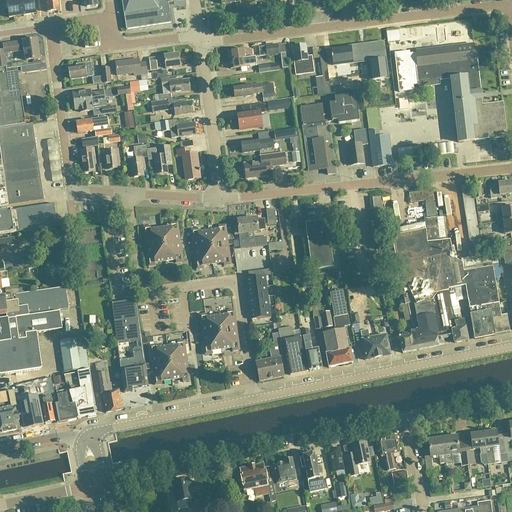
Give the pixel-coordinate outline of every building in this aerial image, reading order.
[(26,0),(20,1),(6,3),(8,19),(35,15),(32,0),(26,0)] [(59,12),(57,0),(44,0),(46,13),(59,12)] [(84,0),(86,8),(97,7),(95,0),(84,0)] [(121,0),(126,30),(170,24),(167,5),(171,4),(170,0),(121,0)] [(389,43),(401,43),(401,33),(389,33),(389,43)] [(23,52),(25,62),(39,60),(38,58),(40,58),(40,53),(38,53),(36,40),(22,42),(1,45),(2,51),(0,51),(0,68),(5,68),(3,55),(23,52)] [(370,81),(385,79),(388,79),(385,60),(380,60),(378,45),(372,45),(372,44),(370,44),(371,46),(350,48),(350,46),(330,49),(333,67),(352,64),(352,61),(367,59),(370,81)] [(450,80),(454,118),(457,144),(506,138),(502,104),(481,106),(481,101),(482,101),(481,101),(480,93),(481,93),(481,92),(480,92),(477,60),(476,60),(476,61),(474,62),(473,45),(415,52),(415,54),(409,55),(408,52),(394,54),(393,54),(398,93),(398,92),(412,91),(413,91),(412,86),(416,86),(417,86),(417,89),(418,89),(418,88),(439,86),(439,82),(450,80)] [(264,47),(266,56),(278,55),(276,46),(264,47)] [(291,48),(293,64),(295,76),(312,74),(311,61),(306,61),(304,47),(291,48)] [(229,61),(251,58),(250,50),(228,53),(229,61)] [(150,72),(156,71),(156,66),(164,65),(165,70),(179,68),(177,55),(163,57),(163,58),(148,60),(150,72)] [(230,70),(252,67),(255,66),(254,58),(251,58),(229,61),(230,70)] [(132,77),(145,75),(146,75),(145,64),(139,65),(139,61),(114,64),(116,77),(132,75),(132,77)] [(21,75),(46,71),(45,64),(20,68),(21,75)] [(68,69),(70,81),(92,78),(90,64),(76,66),(76,68),(68,69)] [(271,72),(270,66),(257,68),(258,74),(271,72)] [(0,128),(17,126),(24,125),(15,68),(5,70),(4,69),(5,69),(5,68),(0,68),(0,128)] [(100,70),(102,85),(110,83),(109,69),(100,70)] [(162,80),(164,95),(165,96),(189,92),(187,80),(180,81),(180,80),(168,82),(168,79),(162,80)] [(138,82),(129,83),(130,94),(140,93),(138,82)] [(141,84),(142,94),(151,93),(150,83),(141,84)] [(252,95),(261,93),(263,103),(275,102),(273,84),(260,86),(260,84),(232,88),(234,97),(243,96),(244,98),(252,97),(252,95)] [(130,95),(129,88),(116,89),(117,96),(130,95)] [(73,103),(104,98),(103,92),(90,94),(89,92),(71,95),(73,103)] [(414,102),(414,93),(405,92),(405,102),(414,102)] [(341,124),(358,122),(355,95),(337,98),(341,124)] [(131,96),(124,97),(125,108),(132,107),(131,96)] [(104,98),(73,103),(74,112),(79,111),(79,114),(92,112),(92,109),(105,107),(104,98)] [(329,104),(325,104),(328,123),(332,123),(332,122),(337,121),(337,125),(341,124),(337,98),(334,98),(335,104),(330,104),(329,104)] [(174,116),(192,114),(190,102),(183,103),(183,101),(173,103),(172,100),(156,103),(157,113),(168,111),(168,110),(173,109),(174,116)] [(276,102),(266,103),(267,112),(277,111),(276,102)] [(250,113),(236,115),(237,118),(235,118),(237,128),(238,127),(238,131),(262,127),(260,114),(266,113),(265,104),(249,107),(250,113)] [(328,125),(328,123),(325,104),(312,106),(315,127),(328,125)] [(115,106),(101,108),(102,116),(116,114),(115,106)] [(303,129),(315,127),(312,106),(300,108),(303,129)] [(75,124),(77,134),(92,132),(91,128),(98,127),(97,121),(90,122),(90,121),(75,124)] [(174,137),(175,139),(195,135),(193,124),(186,125),(186,123),(176,125),(175,122),(159,124),(161,134),(169,132),(169,133),(170,133),(170,132),(173,132),(174,137)] [(0,208),(43,202),(32,125),(0,129),(0,208)] [(335,174),(328,125),(315,127),(303,129),(308,167),(318,166),(318,170),(326,169),(327,175),(335,174)] [(295,128),(273,132),(274,142),(297,138),(295,128)] [(95,138),(111,135),(110,129),(94,131),(95,138)] [(354,146),(346,147),(349,167),(363,165),(361,147),(367,146),(365,131),(353,132),(354,146)] [(104,150),(103,145),(108,145),(108,144),(119,143),(118,136),(107,138),(102,139),(96,140),(98,151),(104,150)] [(391,165),(390,163),(387,136),(378,137),(368,138),(371,167),(391,165)] [(91,140),(81,142),(82,149),(92,147),(91,140)] [(272,140),(261,142),(258,142),(258,141),(240,143),(242,154),(259,152),(259,151),(273,149),(272,140)] [(440,145),(440,157),(455,157),(455,145),(440,145)] [(145,146),(133,148),(134,160),(129,161),(132,178),(143,177),(142,170),(144,169),(143,159),(147,158),(145,146)] [(153,158),(155,175),(167,173),(166,166),(171,165),(168,147),(157,149),(158,157),(153,158)] [(79,151),(80,156),(82,174),(94,172),(93,165),(95,165),(92,149),(79,151)] [(189,149),(176,151),(177,158),(181,157),(185,181),(199,179),(198,172),(199,172),(199,170),(198,170),(195,153),(190,154),(189,149)] [(119,169),(117,151),(103,153),(106,171),(119,169)] [(260,162),(243,165),(245,180),(270,177),(269,168),(285,166),(284,154),(259,158),(260,162)] [(511,182),(497,185),(498,186),(489,187),(490,200),(501,198),(501,196),(511,195),(511,182)] [(470,183),(460,185),(471,259),(481,257),(470,183)] [(480,187),(473,188),(474,199),(481,198),(480,187)] [(409,204),(424,203),(424,202),(435,201),(433,191),(408,193),(409,204)] [(447,195),(442,196),(446,217),(451,216),(447,195)] [(370,219),(372,219),(382,218),(380,198),(368,199),(370,219)] [(0,235),(56,227),(53,205),(0,212),(0,235)] [(511,207),(502,209),(502,215),(496,216),(497,223),(503,222),(511,221),(511,207)] [(290,219),(291,232),(300,231),(299,218),(290,219)] [(436,218),(426,219),(423,219),(424,231),(443,333),(451,332),(453,344),(468,342),(463,321),(461,321),(460,316),(453,317),(452,312),(458,311),(456,299),(466,297),(464,287),(461,273),(463,273),(461,264),(453,259),(448,260),(447,255),(451,254),(449,241),(445,242),(438,242),(436,218)] [(240,249),(260,247),(259,239),(254,240),(253,234),(258,233),(258,231),(265,231),(264,221),(257,221),(257,220),(244,221),(244,219),(238,219),(238,221),(237,222),(238,228),(234,228),(234,236),(239,235),(240,249)] [(439,220),(440,238),(453,238),(452,219),(439,220)] [(511,221),(503,222),(505,235),(511,234),(511,221)] [(149,230),(149,227),(142,228),(147,268),(154,267),(154,264),(174,261),(175,264),(182,263),(176,224),(170,225),(170,227),(149,230)] [(327,224),(305,227),(311,272),(333,269),(327,224)] [(230,266),(227,246),(225,227),(217,228),(218,231),(197,233),(197,231),(190,231),(195,271),(202,270),(202,267),(223,264),(223,267),(230,266)] [(440,334),(443,333),(424,231),(390,238),(402,302),(398,303),(398,307),(406,305),(411,327),(412,332),(407,333),(407,331),(400,333),(400,334),(398,335),(402,354),(411,353),(411,351),(410,349),(416,348),(417,350),(417,351),(437,348),(437,345),(443,344),(440,334)] [(0,248),(14,247),(13,240),(0,241),(0,248)] [(497,250),(498,255),(511,252),(511,247),(497,250)] [(509,310),(511,309),(511,252),(498,255),(509,310)] [(19,259),(2,262),(4,271),(21,269),(19,259)] [(461,273),(464,287),(466,297),(474,340),(494,336),(493,335),(509,332),(506,316),(501,317),(492,267),(471,271),(463,273),(461,273)] [(248,279),(245,280),(246,290),(266,288),(265,277),(264,277),(260,278),(256,278),(252,279),(248,279)] [(18,287),(4,289),(5,297),(19,295),(18,287)] [(266,288),(246,290),(248,300),(267,298),(266,288)] [(69,311),(65,289),(0,298),(0,316),(7,315),(7,321),(33,316),(58,312),(69,311)] [(333,319),(335,332),(343,331),(342,328),(349,327),(347,316),(342,292),(329,294),(334,319),(333,319)] [(267,298),(248,300),(249,310),(269,308),(267,298)] [(132,393),(131,388),(139,387),(140,388),(147,387),(142,348),(135,301),(111,304),(123,394),(132,393)] [(270,318),(269,308),(249,310),(250,321),(270,318)] [(0,322),(0,377),(41,371),(35,334),(61,330),(58,312),(33,316),(7,321),(8,322),(0,322)] [(198,317),(201,335),(202,341),(204,357),(211,356),(210,353),(231,350),(231,353),(238,352),(238,349),(233,312),(226,313),(226,316),(206,319),(205,316),(198,317)] [(321,315),(324,330),(332,328),(329,314),(321,315)] [(350,316),(352,326),(359,325),(357,314),(350,316)] [(321,319),(314,321),(315,331),(322,330),(321,319)] [(104,337),(102,326),(91,327),(92,339),(104,337)] [(277,331),(279,343),(283,342),(289,376),(289,377),(307,373),(307,372),(307,373),(301,342),(293,343),(292,341),(293,340),(291,328),(277,331)] [(302,339),(309,373),(321,370),(317,351),(311,352),(310,347),(311,347),(308,337),(307,330),(301,332),(302,339)] [(344,331),(343,331),(335,332),(341,365),(342,367),(352,365),(352,364),(349,351),(348,351),(344,331)] [(365,362),(381,358),(389,357),(385,336),(368,339),(367,331),(359,333),(365,362)] [(342,367),(341,365),(335,332),(323,335),(327,355),(325,356),(328,369),(342,367)] [(83,339),(60,343),(65,375),(87,370),(83,339)] [(155,346),(148,347),(154,386),(161,385),(160,383),(181,380),(181,383),(188,382),(183,342),(176,343),(176,346),(156,349),(155,346)] [(283,359),(279,343),(268,345),(271,360),(256,363),(260,383),(283,378),(279,359),(283,359)] [(96,375),(104,374),(105,373),(103,363),(94,365),(96,375)] [(74,404),(76,412),(77,420),(95,416),(88,371),(76,374),(76,375),(63,377),(65,384),(68,384),(70,389),(78,389),(78,391),(69,393),(71,401),(70,401),(71,405),(74,404)] [(104,374),(96,375),(95,375),(99,395),(100,394),(105,414),(122,410),(117,391),(111,392),(110,386),(109,386),(109,384),(107,385),(104,374)] [(34,384),(38,404),(40,403),(39,399),(42,398),(44,407),(41,407),(45,426),(50,425),(50,423),(54,422),(50,403),(55,402),(54,396),(50,379),(34,383),(34,384)] [(24,430),(42,426),(38,404),(34,384),(16,388),(16,393),(19,403),(24,430)] [(15,404),(19,403),(16,393),(0,396),(0,435),(21,431),(15,404)] [(77,420),(76,412),(74,404),(71,405),(71,406),(68,406),(66,394),(56,396),(58,405),(55,406),(58,423),(77,420)] [(495,432),(494,433),(494,430),(488,431),(488,433),(483,434),(488,466),(494,465),(492,453),(491,453),(491,449),(498,448),(500,464),(507,463),(506,455),(504,439),(496,441),(495,432)] [(484,467),(488,466),(483,434),(476,435),(476,433),(470,434),(470,436),(469,436),(470,444),(464,445),(467,467),(474,466),(472,452),(480,451),(480,454),(479,455),(480,464),(484,467)] [(467,467),(464,445),(457,446),(456,438),(455,438),(454,436),(448,437),(448,439),(442,440),(445,464),(452,463),(451,455),(458,454),(460,468),(467,467)] [(388,441),(377,443),(380,458),(384,458),(387,473),(395,471),(392,456),(400,454),(396,437),(387,439),(388,441)] [(439,465),(445,464),(442,440),(428,442),(429,450),(423,451),(426,472),(432,471),(430,458),(438,457),(439,465)] [(352,455),(344,456),(349,478),(357,476),(355,466),(369,463),(365,444),(351,447),(352,455)] [(339,449),(332,451),(333,455),(330,456),(333,474),(344,471),(339,449)] [(301,469),(305,468),(310,494),(325,491),(323,482),(320,483),(314,454),(309,455),(309,456),(302,458),(303,458),(299,459),(301,469)] [(285,464),(273,467),(277,486),(296,482),(292,459),(284,461),(285,464)] [(240,472),(233,473),(238,493),(244,491),(244,493),(254,490),(256,498),(269,495),(271,504),(277,503),(273,486),(274,486),(270,468),(264,470),(263,466),(240,471),(240,472)] [(392,476),(393,487),(408,485),(406,474),(392,476)] [(188,481),(171,484),(175,504),(195,500),(195,502),(203,501),(200,484),(189,486),(188,481)] [(335,487),(337,499),(346,498),(344,485),(335,487)] [(357,496),(350,498),(353,509),(365,507),(364,500),(358,501),(357,496)] [(323,506),(323,511),(336,511),(335,503),(323,506)] [(477,509),(463,511),(490,511),(490,503),(477,505),(477,509)]
